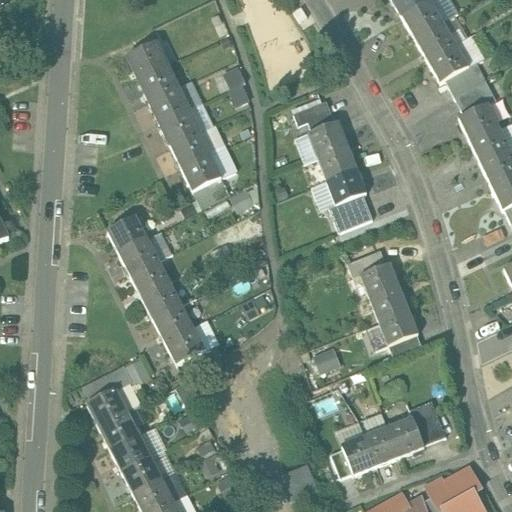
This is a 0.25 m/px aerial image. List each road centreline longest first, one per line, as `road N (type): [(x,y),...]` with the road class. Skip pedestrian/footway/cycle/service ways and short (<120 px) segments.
road 1 (residential): [(511,498),(480,427),(435,239),(398,136),(317,0)]
road 2 (residential): [(28,511),(70,0)]
